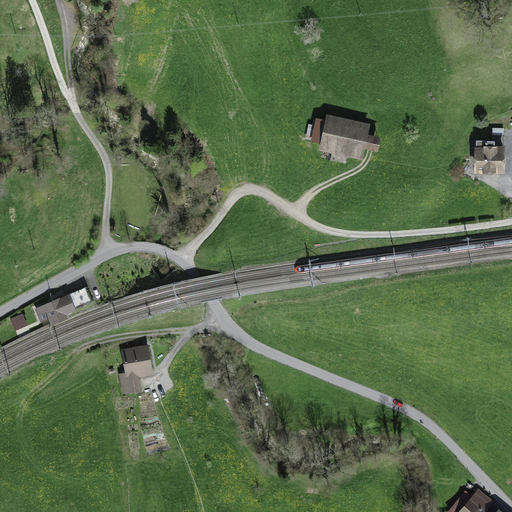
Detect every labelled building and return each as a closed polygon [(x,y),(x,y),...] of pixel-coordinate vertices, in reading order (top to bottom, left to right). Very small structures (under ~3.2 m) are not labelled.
[(367,131),(320,121),(313,152),(360,162),(367,131)] [(504,146),(474,146),(474,172),(504,172),(504,146)] [(68,298),(37,310),(42,322),(50,319),(52,324),(66,318),(64,313),(73,310),(68,298)] [(12,319),(16,329),(26,324),(21,314),(12,319)] [(148,344),(122,348),(125,372),(119,373),(122,393),(142,391),(139,375),(153,373),(148,344)] [(490,502),(479,491),(459,511),(502,511),(499,509),(495,511),(487,511),(484,508),(490,502)]
